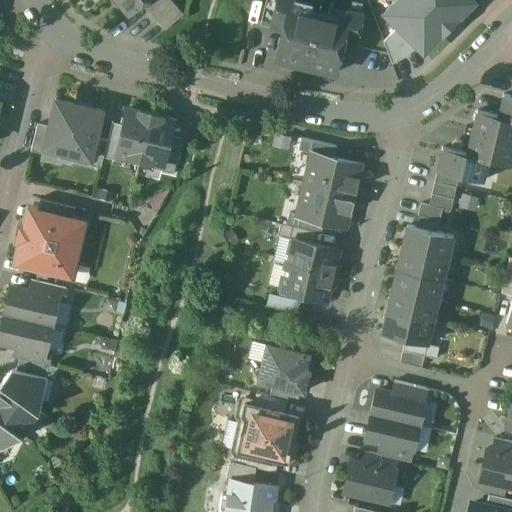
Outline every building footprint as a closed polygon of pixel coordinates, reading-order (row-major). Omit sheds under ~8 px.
[(116,0),(129,14),(143,3),(146,0),(116,0)] [(146,0),(143,3),(150,12),(164,0),(146,0)] [(170,0),(164,0),(150,12),(158,21),(176,6),(170,0)] [(278,0),(266,0),(260,25),(272,28),(278,0)] [(319,12),(292,6),(294,0),(293,0),(278,0),(272,28),(284,31),(277,60),(306,67),(319,12)] [(422,0),(396,0),(398,1),(385,14),(399,27),(403,32),(410,25),(425,41),(431,46),(449,28),(422,0)] [(422,0),(449,28),(469,9),(463,3),(459,0),(422,0)] [(176,6),(158,21),(166,30),(184,15),(176,6)] [(346,19),(319,12),(306,67),(335,74),(342,45),(354,48),(361,16),(347,13),(346,19)] [(384,42),(394,64),(407,57),(417,49),(425,41),(410,25),(403,32),(399,27),(384,42)] [(511,96),(504,95),(499,116),(499,117),(511,119),(511,96)] [(80,106),(56,100),(49,127),(44,149),(68,154),(80,106)] [(103,111),(80,106),(68,154),(74,156),(73,161),(90,166),(96,138),(103,111)] [(151,114),(128,109),(124,125),(117,154),(140,160),(151,114)] [(511,119),(499,117),(499,116),(477,111),(472,133),(511,142),(511,119)] [(175,120),(151,114),(140,160),(164,166),(171,136),(175,120)] [(124,125),(113,122),(108,141),(104,157),(116,160),(117,154),(124,125)] [(44,149),(49,127),(38,125),(31,152),(43,155),(44,149)] [(511,142),(472,133),(467,154),(488,160),(511,166),(511,142)] [(182,139),(171,136),(164,166),(162,171),(174,174),(182,139)] [(108,141),(96,138),(90,166),(101,168),(104,157),(108,141)] [(337,146),(302,138),(299,150),(312,153),(334,158),(337,146)] [(467,154),(443,148),(437,171),(459,176),(483,182),(488,160),(467,154)] [(334,158),(312,153),(305,184),(353,196),(361,165),(334,158)] [(437,171),(435,183),(456,188),(459,176),(437,171)] [(456,188),(435,183),(432,194),(454,199),(456,188)] [(353,196),(305,184),(297,215),(324,222),(346,227),(353,196)] [(454,199),(432,194),(429,206),(443,209),(451,211),(454,200),(454,199)] [(76,207),(40,199),(38,210),(73,219),(76,207)] [(429,206),(421,204),(418,215),(440,221),(443,209),(429,206)] [(73,219),(38,210),(36,220),(28,218),(25,231),(27,232),(25,240),(23,240),(17,263),(37,268),(36,270),(38,270),(39,266),(51,269),(50,273),(51,273),(51,271),(57,273),(57,275),(59,275),(73,278),(77,262),(75,262),(84,223),(72,221),(73,219)] [(297,215),(289,213),(287,225),(316,232),(322,233),(324,222),(297,215)] [(440,221),(418,215),(416,227),(437,232),(440,221)] [(287,225),(281,224),(278,235),(293,239),(313,244),(316,232),(287,225)] [(416,227),(408,225),(403,247),(448,258),(454,236),(437,232),(416,227)] [(313,244),(293,239),(287,264),(332,275),(338,250),(313,244)] [(448,258),(403,247),(397,269),(443,280),(448,258)] [(511,258),(510,258),(502,293),(511,295),(511,258)] [(332,275),(287,264),(281,289),(326,300),(332,275)] [(443,280),(397,269),(392,290),(438,301),(443,280)] [(67,287),(32,278),(29,290),(58,298),(63,300),(67,287)] [(29,290),(13,287),(11,287),(5,314),(52,325),(58,298),(29,290)] [(438,301),(392,290),(387,311),(433,322),(438,301)] [(433,322),(387,311),(382,333),(406,339),(428,344),(433,322)] [(52,325),(5,314),(0,334),(0,341),(16,345),(45,352),(45,351),(52,325)] [(428,344),(406,339),(403,351),(425,356),(437,359),(439,347),(428,344)] [(258,381),(273,385),(300,391),(304,392),(310,370),(306,369),(309,354),(267,344),(258,381)] [(45,352),(16,345),(13,357),(19,358),(48,365),(51,352),(45,351),(45,352)] [(425,356),(403,351),(400,362),(422,368),(425,356)] [(48,365),(19,358),(17,370),(46,377),(49,365),(48,365)] [(17,370),(12,369),(0,385),(37,412),(39,413),(47,377),(46,377),(17,370)] [(427,389),(394,381),(392,393),(425,401),(427,389)] [(273,385),(270,396),(287,400),(298,403),(300,391),(273,385)] [(37,412),(1,386),(0,388),(0,448),(23,435),(22,434),(37,412)] [(392,393),(377,389),(371,414),(420,425),(426,401),(425,401),(392,393)] [(270,396),(257,393),(255,405),(244,403),(241,417),(244,422),(237,450),(278,460),(288,462),(294,458),(298,443),(294,437),(299,416),(284,412),(287,400),(270,396)] [(420,425),(371,414),(365,438),(380,442),(413,449),(414,450),(420,425)] [(511,441),(495,437),(492,449),(511,453),(511,441)] [(413,449),(380,442),(377,453),(398,458),(410,461),(413,449)] [(511,453),(492,449),(487,448),(480,479),(485,480),(506,485),(511,486),(511,453)] [(377,453),(369,452),(366,463),(395,470),(398,458),(377,453)] [(278,460),(250,453),(247,465),(256,467),(275,471),(278,460)] [(366,463),(352,460),(345,491),(384,500),(387,488),(392,485),(396,470),(395,470),(366,463)] [(247,465),(230,461),(226,480),(232,481),(232,480),(253,483),(256,467),(247,465)] [(253,483),(232,480),(232,481),(230,494),(223,493),(220,509),(227,510),(226,511),(274,511),(276,503),(273,503),(275,486),(253,483)] [(506,485),(485,480),(482,492),(489,494),(503,497),(506,485)] [(511,499),(503,497),(489,494),(486,505),(511,511),(511,499)] [(511,511),(486,505),(471,502),(468,511),(511,511)]
